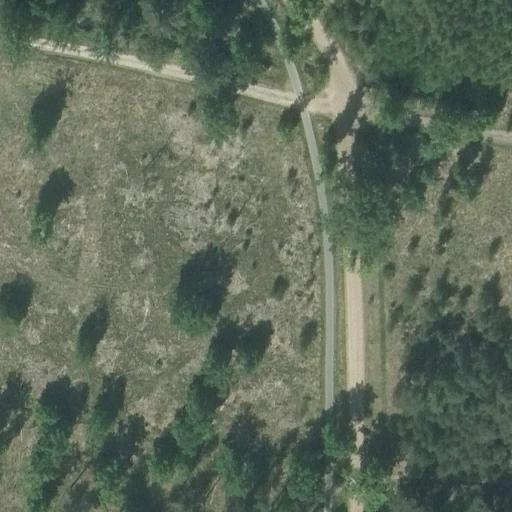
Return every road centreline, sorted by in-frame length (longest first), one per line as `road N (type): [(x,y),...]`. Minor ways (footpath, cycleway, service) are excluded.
road 1 (track): [(357,511),(344,101),(329,39),(303,0)]
road 2 (track): [(297,90),(450,132),(511,140)]
